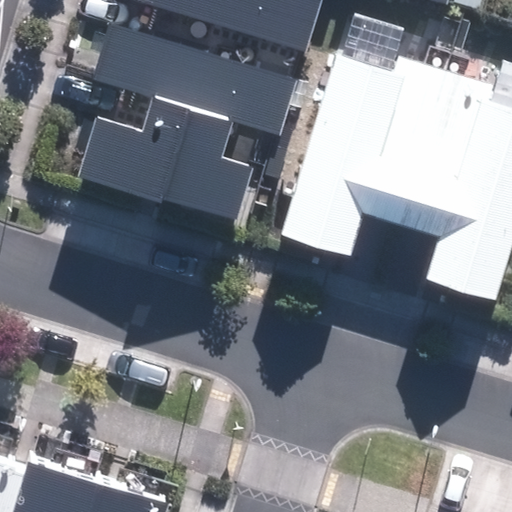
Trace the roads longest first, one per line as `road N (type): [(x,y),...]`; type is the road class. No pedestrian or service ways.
road 1 (residential): [(317,372),(0,271)]
road 2 (residential): [(511,431),(317,372)]
road 3 (residential): [(274,511),(317,372)]
